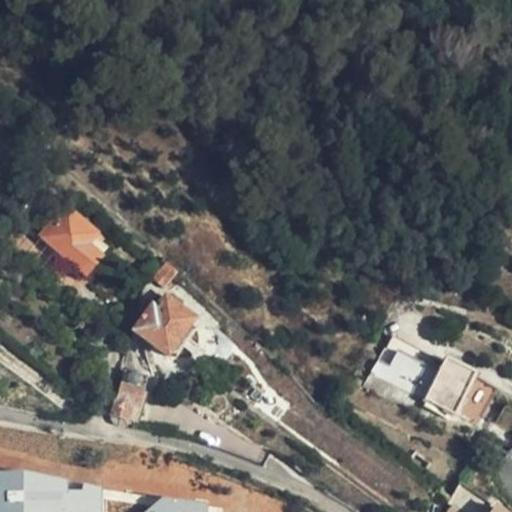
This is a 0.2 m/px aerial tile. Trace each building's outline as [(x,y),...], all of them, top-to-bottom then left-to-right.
[(511,19),(511,4),(504,0),(498,11),(511,19)] [(36,245),(56,219),(42,209),(23,235),(36,245)] [(92,261),(100,250),(72,229),(60,244),(58,242),(48,254),(95,289),(108,273),(92,261)] [(156,276),(162,259),(153,251),(146,272),(156,276)] [(155,314),(165,302),(157,296),(148,308),(150,309),(155,314)] [(165,302),(176,310),(180,305),(169,297),(165,302)] [(192,323),(176,310),(165,302),(155,314),(150,309),(133,331),(165,357),(192,323)] [(433,382),(441,366),(411,350),(392,384),(412,394),(420,376),(433,382)] [(444,360),(441,366),(433,382),(420,376),(412,394),(424,400),(423,402),(433,408),(453,417),(474,376),(444,360)] [(117,387),(111,415),(131,420),(137,422),(141,420),(144,408),(139,404),(143,391),(117,385),(117,387)] [(488,401),(493,391),(483,387),(478,396),(488,401)] [(433,408),(423,402),(417,413),(428,420),(433,408)] [(111,415),(110,419),(112,424),(118,429),(127,430),(131,420),(111,415)] [(297,511),(231,472),(87,439),(0,423),(0,511),(297,511)] [(459,511),(482,511),(489,502),(463,484),(449,505),(459,511)]
